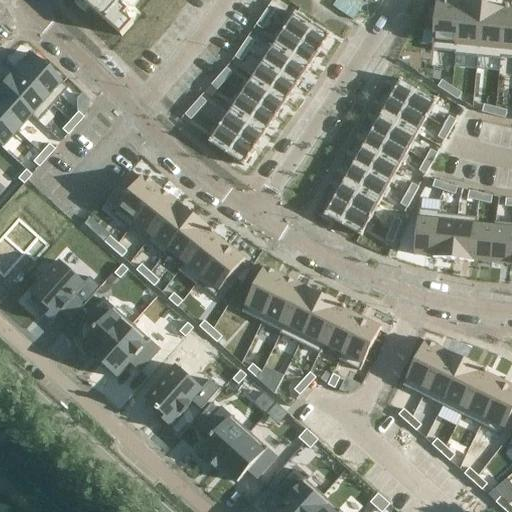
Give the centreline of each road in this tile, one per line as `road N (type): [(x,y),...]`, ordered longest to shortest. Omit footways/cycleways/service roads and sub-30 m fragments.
road 1 (residential): [(254,211),(192,169),(25,3)]
road 2 (residential): [(511,309),(442,301),(375,280),(326,259),(254,211)]
road 3 (residential): [(205,511),(0,326)]
road 4 (residential): [(254,211),(396,0)]
road 5 (tertiary): [(155,511),(0,371)]
